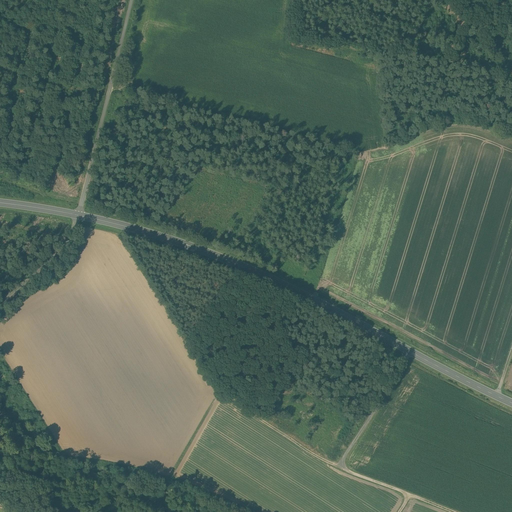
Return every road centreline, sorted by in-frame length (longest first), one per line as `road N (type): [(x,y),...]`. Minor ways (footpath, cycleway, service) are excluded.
road 1 (secondary): [(511,403),(212,254),(78,215)]
road 2 (track): [(398,511),(403,490),(349,471),(342,461),(410,350)]
road 3 (unclassified): [(78,215),(130,0)]
